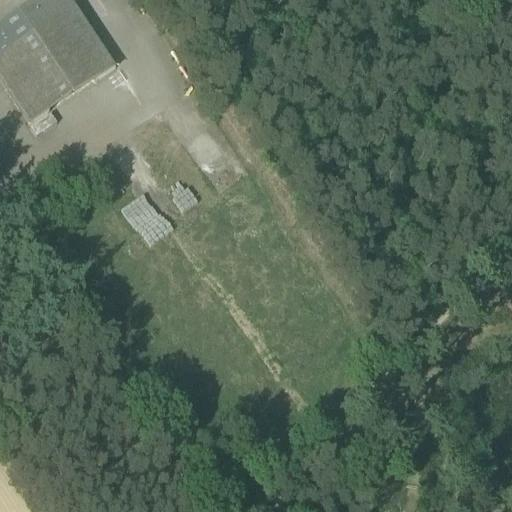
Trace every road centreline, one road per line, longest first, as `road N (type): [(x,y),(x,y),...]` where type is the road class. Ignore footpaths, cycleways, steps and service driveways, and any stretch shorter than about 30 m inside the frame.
road 1 (track): [(511,245),(323,452)]
road 2 (track): [(399,511),(378,463),(380,438),(438,372),(493,337),(511,338)]
